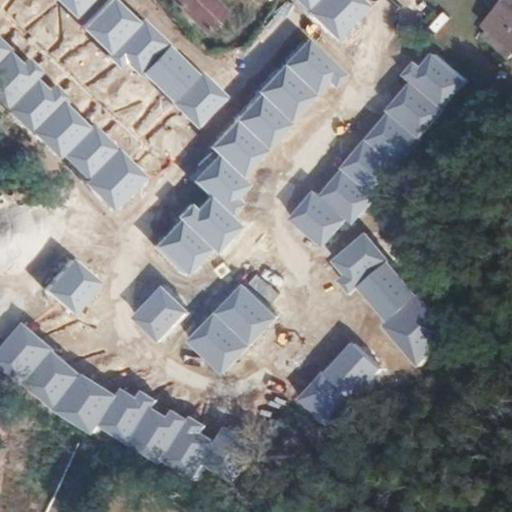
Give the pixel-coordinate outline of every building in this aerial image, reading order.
[(59,0),(79,18),(96,0),(59,0)] [(174,0),(206,31),(226,12),(213,0),(174,0)] [(298,0),(310,11),(320,0),(298,0)] [(320,0),(310,11),(339,40),(372,5),(366,0),(320,0)] [(511,0),(509,0),(486,26),(511,49),(511,0)] [(54,108),(311,347),(326,330),(362,364),(405,319),(379,227),(334,184),(355,162),(325,135),(298,163),(295,150),(304,140),(274,112),(298,86),(261,51),(227,87),(145,11),(54,108)] [(62,246),(79,224),(70,217),(52,238),(62,246)] [(136,240),(131,245),(138,251),(143,246),(136,240)] [(148,251),(142,258),(152,268),(159,260),(148,251)] [(103,284),(75,261),(49,291),(77,314),(103,284)] [(213,313),(248,346),(276,317),(240,284),(213,313)] [(161,288),(131,318),(157,343),(187,313),(161,288)] [(213,313),(185,342),(220,376),(248,346),(213,313)] [(32,375),(40,350),(17,342),(8,367),(32,375)]
